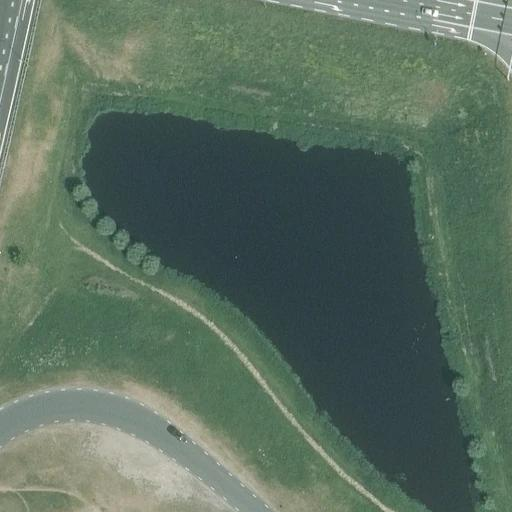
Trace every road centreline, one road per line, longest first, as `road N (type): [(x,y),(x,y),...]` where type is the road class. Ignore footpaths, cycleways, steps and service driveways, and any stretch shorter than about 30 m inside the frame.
road 1 (unclassified): [(255,511),(177,445),(122,412),(59,404),(0,426)]
road 2 (primary): [(387,0),(511,24)]
